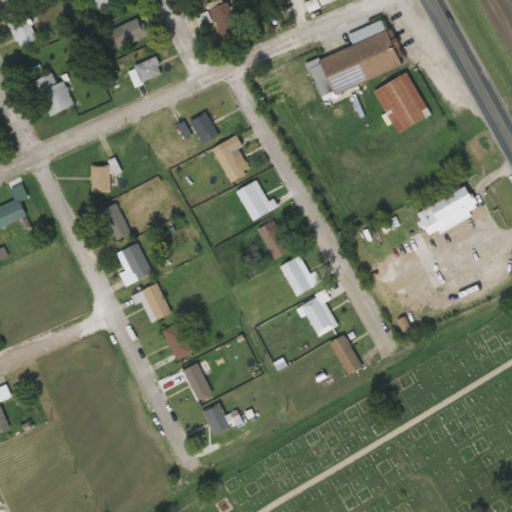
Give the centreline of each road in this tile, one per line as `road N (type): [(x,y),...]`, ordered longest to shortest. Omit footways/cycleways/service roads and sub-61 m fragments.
road 1 (residential): [(188,463),(105,323),(0,94)]
road 2 (residential): [(0,165),(378,0)]
road 3 (residential): [(228,68),(388,352)]
road 4 (trunk): [(511,147),(430,0)]
